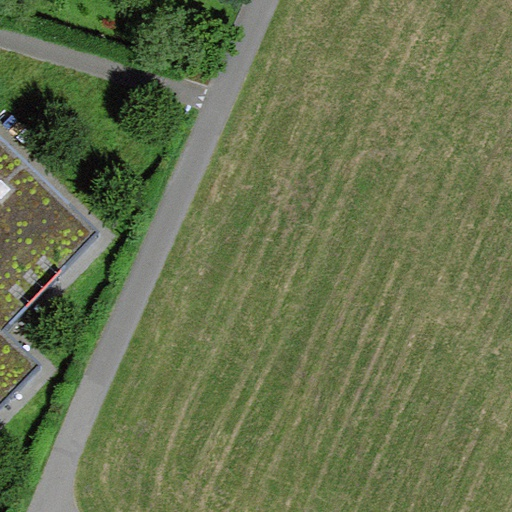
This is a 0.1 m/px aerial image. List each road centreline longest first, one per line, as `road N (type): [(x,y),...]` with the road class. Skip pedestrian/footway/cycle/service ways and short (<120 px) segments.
road 1 (track): [(260,0),(41,511)]
road 2 (track): [(216,103),(0,37)]
